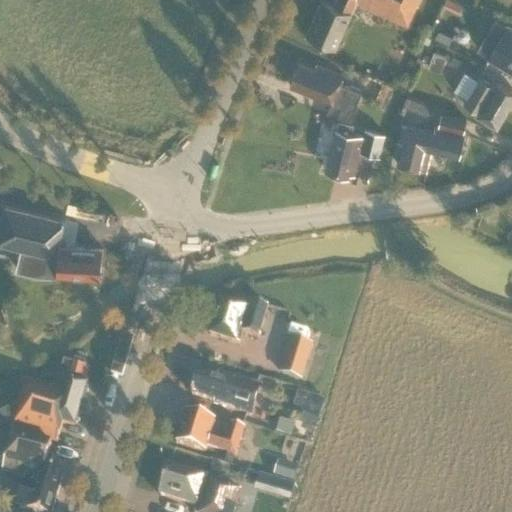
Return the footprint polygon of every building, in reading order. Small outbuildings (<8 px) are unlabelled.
[(356,1),(407,24),(417,0),(334,0),(334,2),(329,0),(320,0),(307,33),(336,46),(356,1)] [(489,55),(511,69),(511,26),(507,23),(506,25),(495,18),(477,48),(489,55)] [(435,36),(449,43),(456,30),(442,23),(435,36)] [(445,54),(432,50),(426,68),(439,72),(445,54)] [(350,119),(361,91),(340,82),(344,74),(317,63),(315,67),(299,61),(290,84),(332,101),(328,111),(339,116),(350,119)] [(494,84),(479,75),(464,102),(479,110),(477,114),(497,126),(511,100),(511,88),(496,80),(494,84)] [(403,104),(428,113),(431,105),(406,96),(403,104)] [(467,118),(441,112),(439,125),(463,130),(467,118)] [(339,119),(337,127),(336,127),(326,169),(349,175),(350,172),(355,174),(361,150),(379,155),(385,133),(366,128),(364,135),(351,131),(354,123),(339,119)] [(435,124),(434,130),(403,123),(399,140),(403,141),(398,163),(427,170),(432,149),(460,156),(466,131),(435,124)] [(0,240),(21,246),(16,269),(37,273),(49,273),(101,276),(102,247),(59,244),(63,219),(6,204),(0,202),(0,240)] [(250,310),(221,301),(211,336),(240,345),(243,333),(259,338),(268,307),(252,302),(250,310)] [(301,381),(308,357),(289,351),(282,374),(301,381)] [(64,361),(61,373),(86,379),(89,367),(64,361)] [(261,386),(243,381),(219,373),(217,379),(199,373),(192,395),(215,402),(214,405),(252,417),(261,386)] [(88,385),(57,377),(57,378),(58,378),(54,390),(26,381),(17,410),(12,428),(12,429),(57,442),(63,424),(75,428),(88,385)] [(11,408),(0,413),(0,416),(6,426),(12,428),(17,410),(11,408)] [(215,422),(186,413),(177,444),(205,453),(207,447),(236,456),(245,429),(231,425),(226,440),(211,435),(215,422)] [(280,421),(276,434),(292,439),(296,426),(280,421)] [(16,508),(31,511),(52,511),(64,475),(45,469),(52,444),(12,433),(1,472),(24,479),(16,508)] [(274,476),(293,482),(298,468),(279,462),(274,476)] [(234,511),(241,491),(207,481),(208,478),(170,466),(160,496),(198,509),(196,511),(234,511)] [(260,476),(256,487),(268,491),(272,479),(260,476)]
